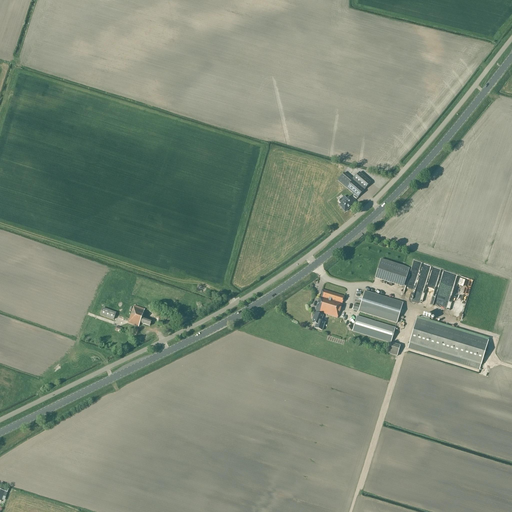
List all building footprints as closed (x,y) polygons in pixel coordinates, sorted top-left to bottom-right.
[(364,190),(353,180),(344,173),(337,181),(354,195),(353,197),(356,199),(364,190)] [(353,180),(364,190),(371,182),(359,173),(353,180)] [(354,204),(348,197),(346,199),(344,196),(338,201),(340,204),(339,205),(344,212),(354,204)] [(380,260),(376,275),(404,284),(409,268),(380,260)] [(425,293),(431,295),(435,279),(436,279),(439,268),(433,266),(432,270),(431,269),(425,293)] [(426,277),(418,274),(411,299),(418,301),(426,277)] [(409,277),(403,294),(408,295),(414,279),(409,277)] [(322,288),(343,294),(345,288),(323,282),(322,288)] [(315,311),(316,311),(323,313),(337,318),(338,314),(339,314),(344,297),(322,290),(315,311)] [(352,331),(367,336),(391,343),(395,328),(370,320),(371,316),(397,323),(403,303),(365,292),(360,306),(354,305),(352,310),(358,312),(352,331)] [(144,310),(134,306),(128,323),(138,327),(140,322),(150,326),(151,321),(142,318),(144,310)] [(102,308),(100,315),(113,320),(115,313),(102,308)] [(321,321),(323,313),(316,311),(315,313),(314,313),(313,317),(313,318),(312,323),(315,324),(314,328),(322,331),(325,322),(321,321)] [(488,341),(416,319),(407,349),(479,371),(488,341)] [(399,349),(390,346),(387,353),(397,356),(399,349)]
